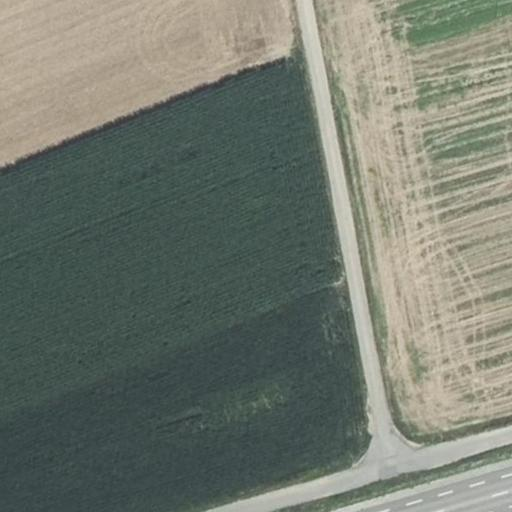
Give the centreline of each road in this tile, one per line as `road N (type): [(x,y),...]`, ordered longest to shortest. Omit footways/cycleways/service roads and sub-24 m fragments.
road 1 (track): [(306,0),(390,465)]
road 2 (track): [(511,433),(234,511)]
